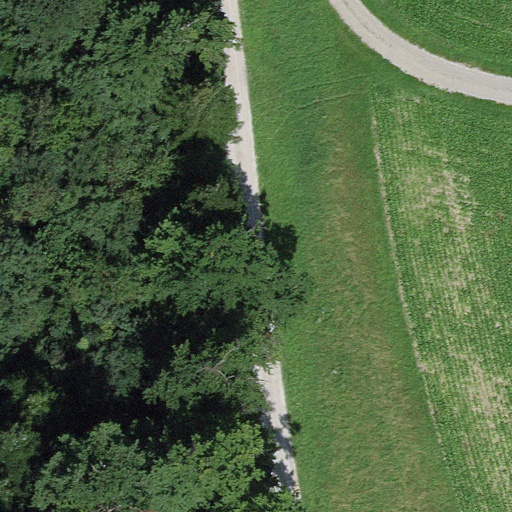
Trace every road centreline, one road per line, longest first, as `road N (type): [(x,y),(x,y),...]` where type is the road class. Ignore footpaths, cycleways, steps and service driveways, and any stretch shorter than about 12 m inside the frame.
road 1 (track): [(289,511),(271,455),(226,0)]
road 2 (track): [(348,0),(375,46),(511,96)]
